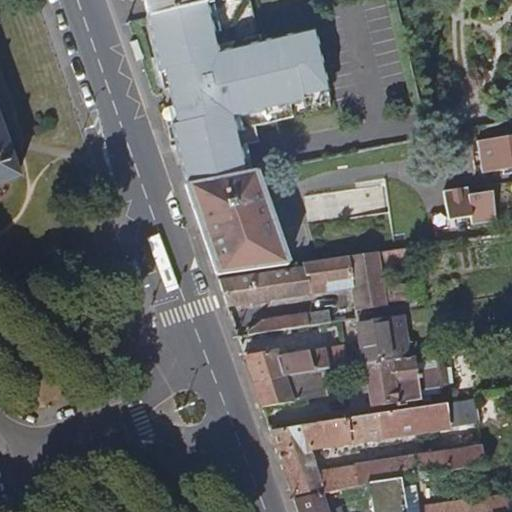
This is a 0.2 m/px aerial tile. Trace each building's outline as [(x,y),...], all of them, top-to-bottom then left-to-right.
[(203,0),(141,0),(142,1),(145,16),(146,15),(204,2),(203,0)] [(330,108),(317,50),(264,62),(250,0),(214,0),(204,2),(146,15),(163,87),(173,85),(178,104),(167,106),(184,182),(243,172),(237,146),(259,140),(256,126),(330,108)] [(0,185),(18,179),(0,126),(0,185)] [(511,133),(480,138),(485,171),(505,168),(504,162),(511,161),(511,133)] [(288,263),(254,169),(243,172),(184,182),(200,226),(216,273),(288,263)] [(500,219),(495,190),(471,193),(470,184),(445,188),(450,218),(473,215),(474,223),(500,219)] [(312,293),(311,285),(351,280),(356,309),(387,305),(387,301),(400,299),(398,283),(384,286),(381,264),(421,258),(420,244),(308,260),(301,261),(302,267),(218,278),(228,305),(312,293)] [(398,283),(400,299),(411,298),(409,282),(398,283)] [(328,309),(306,312),(308,324),(309,323),(330,321),(328,309)] [(249,333),(308,324),(306,312),(262,318),(248,330),(249,333)] [(414,356),(412,342),(405,343),(401,315),(359,320),(365,363),(414,356)] [(330,321),(309,323),(312,339),(341,334),(339,319),(330,321)] [(329,368),(326,348),(276,355),(275,349),(245,354),(245,356),(253,378),(329,368)] [(438,353),(414,356),(421,398),(444,395),(442,386),(450,383),(447,364),(439,360),(438,353)] [(421,398),(414,356),(365,363),(371,405),(421,398)] [(338,392),(334,367),(329,368),(253,378),(262,405),(338,392)] [(475,398),(444,403),(446,415),(477,410),(475,398)] [(309,447),(448,427),(446,415),(444,403),(270,428),(283,463),(294,496),(323,491),(325,491),(318,470),(309,447)] [(368,483),(400,477),(401,477),(484,465),(481,446),(318,470),(325,491),(368,483)] [(328,511),(323,491),(294,496),(299,511),(405,511),(402,487),(401,477),(400,477),(368,483),(372,511),(328,511)] [(419,511),(418,503),(415,485),(402,487),(405,511),(419,511)] [(433,511),(433,507),(469,501),(468,495),(418,503),(419,511),(433,511)] [(511,511),(511,495),(469,501),(433,507),(433,511),(511,511)]
